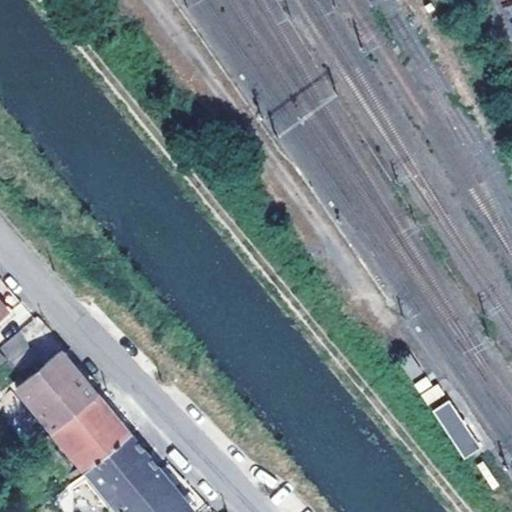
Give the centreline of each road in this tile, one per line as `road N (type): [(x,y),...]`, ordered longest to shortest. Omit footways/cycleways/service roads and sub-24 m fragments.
road 1 (track): [(41,0),(460,511)]
road 2 (residential): [(0,240),(244,511)]
